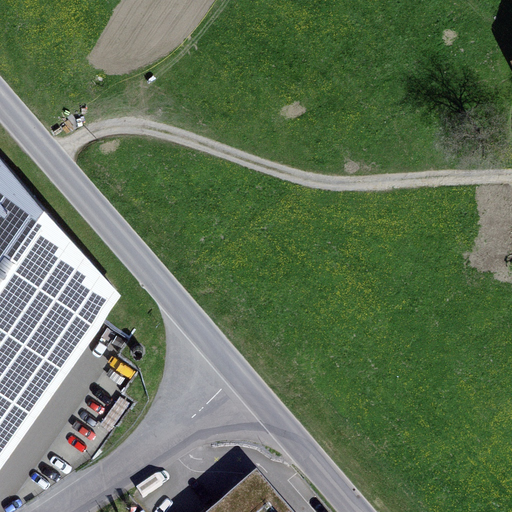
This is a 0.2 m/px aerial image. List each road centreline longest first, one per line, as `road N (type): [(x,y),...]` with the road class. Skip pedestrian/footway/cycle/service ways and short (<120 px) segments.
road 1 (tertiary): [(358,511),(0,99)]
road 2 (track): [(51,160),(93,133),(143,125),(304,180),(371,187),(461,177),(511,183)]
